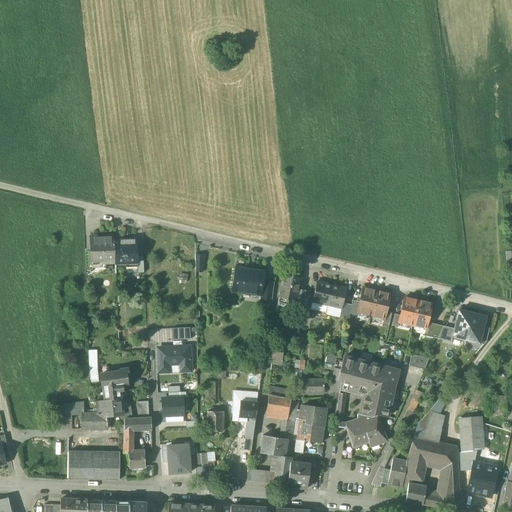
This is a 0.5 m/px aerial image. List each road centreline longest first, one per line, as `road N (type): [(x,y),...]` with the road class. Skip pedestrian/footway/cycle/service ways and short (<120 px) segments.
road 1 (residential): [(0,189),(511,306)]
road 2 (residential): [(411,511),(373,503),(21,486)]
